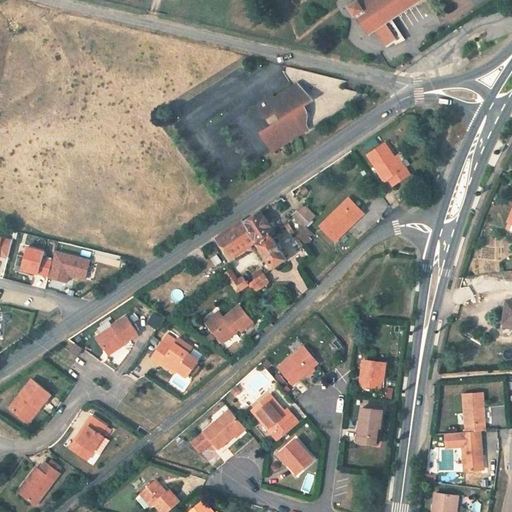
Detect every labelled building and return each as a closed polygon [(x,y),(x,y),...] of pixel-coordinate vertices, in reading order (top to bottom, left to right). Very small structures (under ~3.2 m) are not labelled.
[(359,0),(349,7),(368,35),(376,30),(387,46),(396,39),(386,23),(420,0),(359,0)] [(280,118),(260,129),(273,149),(299,133),(300,133),(306,130),(305,129),(309,127),(307,124),(307,122),(307,118),(308,115),(311,113),(308,108),(307,109),(304,103),(309,100),(297,81),(292,84),(292,85),(275,96),(274,95),(273,92),(258,101),(268,116),(276,111),(278,110),(282,116),(280,118)] [(292,84),(274,95),(275,96),(292,85),(292,84)] [(299,133),(273,149),(273,150),(300,133),(299,133)] [(389,179),(394,186),(410,174),(405,168),(411,164),(402,152),(394,157),(384,142),(366,155),(386,182),(389,179)] [(335,242),(347,230),(345,228),(362,211),(349,198),(320,227),(335,242)] [(295,216),(306,227),(313,219),(302,208),(295,216)] [(256,239),(258,244),(271,235),(275,232),(262,211),(244,223),(256,239)] [(345,228),(347,230),(364,214),(362,211),(345,228)] [(244,223),(219,239),(231,256),(256,239),(244,223)] [(306,227),(297,236),(303,242),(312,233),(306,227)] [(271,235),(258,244),(274,268),(287,259),(271,235)] [(0,255),(8,257),(13,240),(0,237),(0,255)] [(49,276),(54,257),(47,255),(47,252),(45,251),(28,247),(22,269),(49,276)] [(91,261),(55,251),(54,257),(49,276),(48,277),(67,282),(69,275),(86,279),(91,261)] [(226,274),(227,276),(238,292),(249,285),(244,277),(239,280),(232,270),(226,274)] [(249,285),(254,294),(270,283),(264,274),(249,285)] [(511,301),(507,301),(506,308),(505,317),(503,327),(511,328),(511,301)] [(249,317),(243,308),(240,305),(236,308),(225,317),(224,318),(224,317),(220,311),(213,317),(215,320),(209,325),(223,343),(230,337),(229,334),(239,327),(240,329),(242,331),(254,322),(249,317)] [(154,312),(147,324),(158,330),(165,318),(154,312)] [(132,324),(127,316),(124,318),(112,326),(109,321),(97,329),(101,334),(97,337),(107,352),(123,342),(124,343),(132,338),(139,334),(132,324)] [(206,322),(209,325),(215,320),(213,317),(206,322)] [(229,334),(230,337),(240,329),(239,327),(229,334)] [(180,337),(177,341),(188,349),(191,345),(180,337)] [(123,342),(107,352),(109,355),(125,344),(124,343),(123,342)] [(162,344),(171,350),(172,348),(163,342),(162,344)] [(83,349),(75,343),(70,351),(77,356),(83,349)] [(199,360),(175,344),(172,348),(171,350),(162,344),(152,358),(161,364),(164,361),(178,370),(188,377),(199,360)] [(304,346),(279,368),(293,384),(318,363),(304,346)] [(164,361),(161,364),(175,374),(178,370),(164,361)] [(387,364),(366,361),(363,379),(361,378),(360,386),(381,388),(382,380),(385,381),(387,364)] [(9,408),(24,420),(36,405),(40,409),(52,394),(33,379),(9,408)] [(232,391),(236,396),(242,392),(237,386),(232,391)] [(278,442),(299,424),(288,409),(284,412),(276,402),(277,401),(271,394),(252,410),(262,423),(265,420),(274,432),(272,434),(278,442)] [(475,426),(476,433),(486,432),(483,394),(463,396),(466,427),(475,426)] [(36,405),(24,420),(28,423),(40,409),(36,405)] [(381,428),(384,411),(363,408),(360,429),(358,443),(377,445),(379,428),(381,428)] [(244,426),(230,410),(204,433),(212,443),(217,449),(234,434),(244,426)] [(79,441),(73,450),(88,460),(94,451),(100,456),(111,441),(101,435),(102,433),(107,426),(92,416),(87,424),(89,426),(84,434),(82,432),(76,440),(79,441)] [(262,423),(272,434),(274,432),(265,420),(262,423)] [(107,426),(102,433),(107,436),(112,429),(107,426)] [(236,436),(246,428),(244,426),(234,434),(236,436)] [(192,443),(200,452),(212,443),(204,433),(192,443)] [(481,433),(446,436),(447,450),(463,449),(466,474),(482,473),(481,458),(483,458),(481,433)] [(280,454),(285,460),(287,457),(300,472),(314,460),(296,439),(280,454)] [(70,448),(73,450),(79,441),(76,440),(70,448)] [(202,471),(211,467),(205,454),(196,459),(202,471)] [(287,457),(285,460),(283,461),(295,476),(300,472),(287,457)] [(37,506),(61,473),(46,463),(41,470),(38,468),(28,481),(31,483),(22,495),(37,506)] [(31,483),(28,481),(20,493),(22,495),(31,483)] [(155,504),(162,511),(169,511),(181,502),(170,490),(167,493),(157,481),(141,494),(152,506),(155,504)] [(457,497),(436,494),(434,511),(455,511),(456,511),(455,511),(457,497)] [(191,511),(211,511),(203,502),(191,511)]
